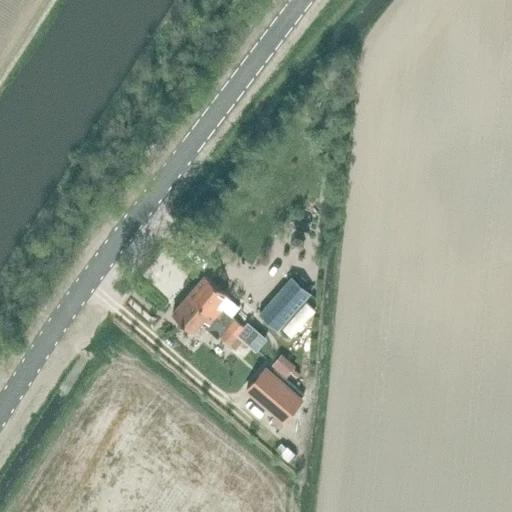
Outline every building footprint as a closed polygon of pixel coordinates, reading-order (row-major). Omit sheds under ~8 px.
[(207,274),(190,293),(239,337),(246,329),(232,316),(240,307),(225,294),(227,292),(207,274)] [(260,313),(280,331),(313,294),(294,275),(260,313)] [(190,293),(173,312),(195,332),(204,321),(208,324),(205,328),(218,338),(220,336),(236,350),(243,341),(239,337),(190,293)] [(174,348),(180,332),(161,324),(155,341),(174,348)] [(246,329),(239,337),(243,341),(256,352),(267,340),(250,325),(246,329)] [(265,368),(245,391),(283,424),(303,401),(265,368)] [(288,447),(281,455),(288,461),(295,453),(288,447)]
